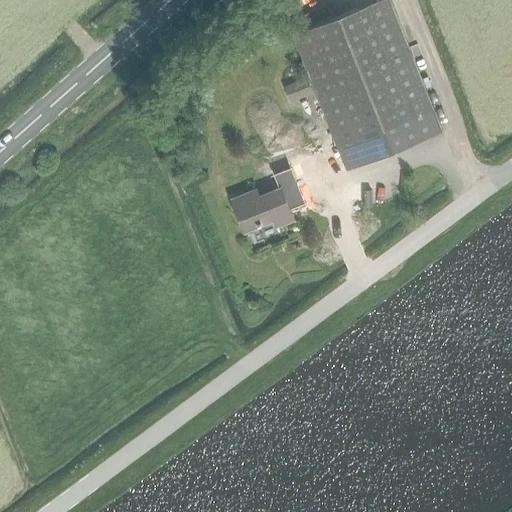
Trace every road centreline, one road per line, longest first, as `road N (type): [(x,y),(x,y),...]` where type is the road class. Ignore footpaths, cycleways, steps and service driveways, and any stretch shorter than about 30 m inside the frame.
road 1 (unclassified): [(53,511),(511,167)]
road 2 (tertiary): [(0,157),(177,0)]
road 3 (track): [(478,192),(405,0)]
